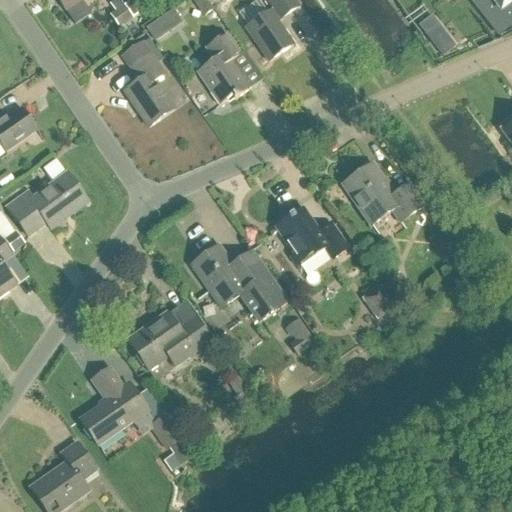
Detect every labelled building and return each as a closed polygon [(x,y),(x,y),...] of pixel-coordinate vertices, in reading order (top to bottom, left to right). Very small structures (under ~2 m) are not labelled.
[(55,0),(66,14),(85,0),(55,0)] [(190,0),(204,19),(212,14),(203,0),(190,0)] [(299,10),(292,0),(264,0),(273,12),(246,31),(269,64),(293,48),(277,25),(299,10)] [(511,0),(489,0),(500,14),(511,4),(511,0)] [(110,18),(119,31),(132,21),(118,1),(109,7),(114,15),(110,18)] [(160,23),(147,32),(155,44),(168,35),(160,23)] [(232,100),(234,103),(250,92),(231,65),(242,58),(227,36),(205,51),(214,63),(196,75),(219,109),(232,100)] [(165,77),(150,56),(143,45),(122,59),(139,84),(124,94),(149,130),(175,113),(155,84),(165,77)] [(100,69),(106,77),(122,66),(117,58),(100,69)] [(0,147),(5,155),(37,133),(22,111),(0,126),(0,147)] [(511,144),(511,145),(511,123),(511,124),(499,133),(508,146),(511,144)] [(372,167),(342,188),(371,229),(392,214),(400,226),(424,209),(409,188),(396,197),(390,189),(388,190),(372,167)] [(7,210),(28,239),(46,226),(51,233),(88,206),(67,177),(33,201),(29,194),(7,210)] [(288,221),(290,224),(277,233),(299,265),(312,255),(314,259),(325,252),(332,263),(348,252),(331,227),(320,235),(303,211),(288,221)] [(2,242),(12,255),(23,247),(14,234),(2,242)] [(0,300),(16,289),(1,267),(13,258),(0,240),(0,300)] [(437,255),(444,265),(445,266),(460,256),(458,255),(452,245),(437,255)] [(239,297),(259,325),(287,306),(259,265),(239,279),(219,250),(192,269),(221,310),(239,297)] [(361,302),(377,324),(395,311),(380,289),(361,302)] [(128,344),(148,373),(167,359),(174,369),(210,344),(195,321),(178,332),(167,317),(128,344)] [(290,355),(294,362),(316,348),(299,323),(287,331),(299,349),(290,355)] [(110,372),(92,384),(106,405),(80,423),(98,449),(133,425),(134,427),(149,416),(128,386),(123,390),(110,372)] [(239,380),(230,386),(239,400),(248,393),(239,380)] [(147,433),(165,458),(171,454),(183,446),(165,420),(147,433)] [(81,483),(96,473),(77,446),(61,457),(67,465),(30,491),(45,511),(63,511),(89,494),(81,483)] [(183,446),(171,454),(181,469),(193,460),(183,446)]
